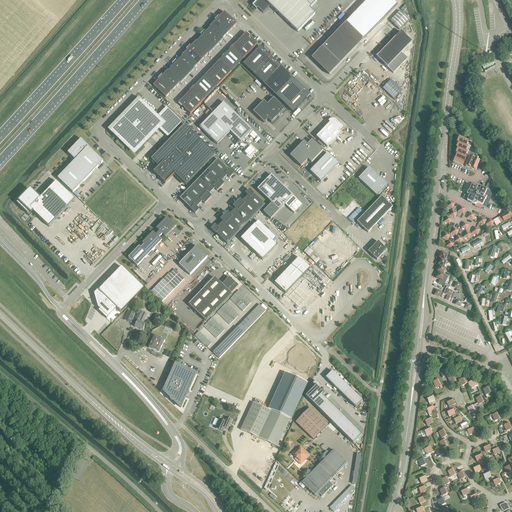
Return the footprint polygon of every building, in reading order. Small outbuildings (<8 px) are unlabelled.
[(270,6),(298,33),(298,32),(315,14),(309,9),(317,2),(314,0),(255,0),(253,2),(254,4),(252,6),(256,10),(257,10),(256,9),(257,8),(263,13),(270,6)] [(368,0),(346,23),(364,40),(397,5),(391,0),(368,0)] [(400,12),(390,22),(399,30),(408,20),(400,12)] [(217,20),(221,23),(224,20),(228,16),(224,13),(217,20)] [(224,20),(233,28),(237,25),(228,16),(224,20)] [(217,27),(221,23),(217,20),(210,27),(210,28),(213,31),(217,27)] [(230,32),(233,28),(224,20),(221,23),(230,32)] [(226,36),(230,32),(221,23),(217,27),(226,36)] [(346,23),(312,58),(329,75),(364,40),(346,23)] [(222,40),(226,36),(217,27),(213,31),(214,32),(222,40)] [(213,31),(210,28),(204,35),(207,39),(211,35),(214,32),(213,31)] [(222,40),(214,32),(211,35),(219,43),(220,43),(223,40),(222,40)] [(401,32),(376,58),(387,68),(412,43),(401,32)] [(246,33),(186,96),(197,107),(258,45),(246,33)] [(199,45),(200,46),(204,42),(207,39),(204,35),(197,43),(199,45)] [(211,35),(207,39),(215,47),(216,47),(220,43),(211,35)] [(207,39),(204,42),(212,50),(212,51),(216,47),(215,47),(207,39)] [(197,43),(196,42),(189,49),(192,53),(196,49),(199,45),(197,43)] [(209,54),(212,51),(212,50),(204,42),(200,46),(208,54),(209,54)] [(205,58),(208,54),(200,46),(199,45),(196,49),(205,58)] [(260,47),(243,65),(293,113),(310,95),(260,47)] [(189,56),(192,53),(189,49),(182,56),(182,57),(185,60),(189,56)] [(201,61),(205,58),(196,49),(192,53),(201,61)] [(201,61),(192,53),(189,56),(198,65),(201,61)] [(194,69),(198,65),(189,56),(185,60),(186,61),(194,69)] [(185,60),(182,57),(175,65),(179,68),(182,64),(186,61),(185,60)] [(492,59),(481,65),(483,70),(494,63),(492,59)] [(186,61),(182,64),(191,72),(191,73),(195,69),(194,69),(186,61)] [(188,76),(191,73),(191,72),(182,64),(179,68),(187,76),(188,76)] [(175,72),(179,68),(175,65),(168,72),(171,75),(172,75),(175,72)] [(184,80),(188,76),(187,76),(179,68),(175,72),(184,80)] [(168,78),(171,75),(168,72),(168,71),(160,79),(164,82),(168,78)] [(181,84),(184,80),(175,72),(172,75),(180,83),(181,84)] [(177,87),(180,83),(172,75),(171,75),(168,78),(177,87)] [(173,91),(177,87),(168,78),(164,82),(173,91)] [(153,86),(157,90),(161,86),(164,82),(160,79),(153,86)] [(391,80),(382,89),(393,100),(402,91),(391,80)] [(169,94),(173,91),(164,82),(161,86),(169,94)] [(169,94),(161,86),(157,90),(166,98),(169,94)] [(197,107),(186,96),(178,103),(190,115),(197,107)] [(253,113),(264,123),(267,120),(271,123),(285,109),(273,99),(267,105),(264,102),(253,113)] [(168,138),(182,123),(166,107),(156,118),(139,101),(139,100),(138,101),(138,102),(137,104),(136,105),(135,105),(134,106),(134,105),(129,110),(130,110),(130,111),(129,112),(129,113),(127,114),(126,114),(125,115),(124,115),(124,116),(123,117),(123,118),(122,119),(121,120),(120,121),(119,120),(115,125),(116,125),(115,127),(114,128),(113,129),(111,130),(110,130),(110,131),(111,130),(135,153),(147,140),(148,140),(150,140),(149,137),(158,128),(168,138)] [(224,103),(199,128),(217,145),(230,132),(241,143),(245,139),(245,140),(249,136),(248,135),(252,131),(224,103)] [(335,120),(334,120),(333,120),(332,120),(331,120),(330,120),(328,122),(330,124),(316,137),(327,148),(341,133),(340,133),(344,128),(335,120)] [(153,173),(165,184),(174,174),(186,185),(215,155),(185,125),(151,160),(159,167),(153,173)] [(457,154),(453,163),(462,167),(467,157),(465,156),(467,152),(466,151),(468,146),(466,146),(468,141),(459,137),(457,142),(458,143),(456,148),(458,148),(456,153),(457,154)] [(75,161),(58,179),(73,194),(103,162),(80,140),(67,153),(75,161)] [(290,156),(301,167),(308,160),(311,163),(323,151),(312,141),(307,145),(304,142),(290,156)] [(251,147),(246,153),(251,157),(256,151),(251,147)] [(338,165),(327,154),(309,172),(320,183),(338,165)] [(469,158),(465,167),(475,172),(479,162),(469,158)] [(218,160),(211,166),(224,179),(227,176),(230,178),(233,175),(230,172),(218,160)] [(211,166),(205,173),(220,188),(224,184),(221,182),(224,179),(211,166)] [(369,168),(358,179),(377,197),(387,186),(369,168)] [(205,173),(199,179),(212,192),(215,189),(217,191),(220,188),(205,173)] [(271,175),(257,190),(270,202),(272,204),(263,212),(271,220),(279,211),(285,205),(294,214),(296,212),(291,207),(294,204),(297,200),(293,196),(271,175)] [(199,179),(192,186),(208,201),(211,197),(209,195),(212,192),(199,179)] [(18,202),(16,204),(29,216),(30,214),(33,212),(37,216),(49,227),(75,200),(56,182),(40,200),(30,190),(18,202)] [(469,196),(467,201),(475,205),(475,206),(481,209),(482,205),(486,207),(489,203),(493,193),(491,192),(493,186),(488,184),(485,189),(472,184),(467,195),(469,196)] [(189,189),(186,192),(199,205),(202,202),(205,204),(208,201),(192,186),(189,189)] [(248,196),(245,199),(258,212),(259,211),(265,205),(249,190),(246,194),(248,196)] [(199,205),(186,192),(180,199),(195,214),(199,210),(197,208),(199,205)] [(357,222),(368,233),(392,207),(381,197),(357,222)] [(240,200),(237,204),(252,219),(258,212),(245,199),(242,202),(240,200)] [(236,209),(233,212),(246,225),(252,219),(237,204),(233,207),(236,209)] [(227,213),(224,217),(240,231),(246,225),(233,212),(230,215),(227,213)] [(501,216),(504,222),(510,219),(507,213),(505,214),(501,216)] [(223,222),(220,225),(233,238),(240,231),(224,217),(221,220),(223,222)] [(128,258),(137,267),(162,241),(159,238),(162,235),(165,238),(176,227),(167,218),(156,229),(159,232),(156,235),(153,233),(142,244),(144,245),(141,248),(139,247),(128,258)] [(509,222),(501,226),(503,230),(504,230),(505,229),(511,225),(509,222)] [(461,228),(466,231),(469,225),(463,223),(461,228)] [(233,238),(220,225),(217,228),(215,226),(212,230),(227,245),(233,238)] [(255,225),(241,239),(263,260),(277,246),(255,225)] [(442,238),(448,241),(450,235),(444,233),(442,238)] [(446,247),(451,249),(454,244),(448,241),(446,247)] [(368,252),(377,260),(387,250),(378,242),(368,252)] [(179,265),(190,276),(207,257),(196,247),(189,254),(179,265)] [(497,248),(493,247),(490,257),(493,258),(495,253),(497,254),(498,251),(496,250),(497,248)] [(439,258),(441,259),(445,261),(448,255),(441,253),(439,258)] [(298,258),(274,283),(285,294),(309,268),(298,258)] [(438,265),(440,266),(444,268),(447,262),(445,261),(441,259),(438,265)] [(437,272),(439,273),(443,275),(446,269),(444,268),(440,266),(437,272)] [(99,291),(98,291),(116,309),(121,313),(144,289),(121,267),(99,291)] [(325,281),(315,271),(291,296),(290,295),(288,297),(299,308),(325,281)] [(443,275),(439,273),(436,278),(442,281),(445,275),(443,275)] [(189,305),(206,322),(232,295),(231,294),(238,286),(229,278),(222,285),(215,278),(189,305)] [(459,293),(459,294),(461,295),(462,291),(464,286),(462,285),(456,283),(454,288),(457,289),(455,291),(459,293)] [(168,284),(165,287),(171,292),(174,290),(168,284)] [(449,287),(449,286),(445,284),(444,286),(446,286),(443,293),(451,296),(453,292),(450,291),(451,288),(449,287)] [(165,287),(163,289),(169,295),(171,292),(165,287)] [(163,289),(160,292),(166,297),(169,295),(163,289)] [(98,290),(94,294),(98,308),(100,310),(98,311),(107,319),(116,309),(98,291),(99,291),(98,290)] [(434,296),(441,299),(443,294),(437,291),(434,296)] [(160,292),(158,294),(164,300),(166,297),(160,292)] [(461,295),(459,294),(458,294),(455,293),(452,299),(456,301),(454,304),(455,304),(455,305),(460,307),(462,302),(463,302),(464,301),(462,300),(461,295)] [(494,293),(491,302),(494,303),(496,299),(497,300),(499,296),(497,295),(497,294),(494,293)] [(158,294),(156,297),(161,302),(164,300),(158,294)] [(259,305),(257,308),(263,314),(266,311),(259,305)] [(257,308),(254,310),(261,316),(263,314),(257,308)] [(254,310),(252,313),(258,319),(261,316),(254,310)] [(145,325),(143,323),(147,314),(139,311),(136,318),(135,320),(133,320),(136,314),(129,311),(124,320),(131,323),(131,322),(132,323),(134,324),(136,325),(135,327),(142,331),(145,325)] [(252,313),(249,315),(256,321),(258,319),(252,313)] [(249,315),(247,318),(253,324),(256,321),(249,315)] [(247,318),(245,320),(251,327),(253,324),(247,318)] [(245,320),(242,323),(249,329),(251,327),(245,320)] [(242,323),(240,325),(246,332),(249,329),(242,323)] [(240,325),(237,328),(244,334),(246,332),(240,325)] [(237,328),(235,330),(241,337),(244,334),(237,328)] [(235,330),(232,333),(239,339),(241,337),(235,330)] [(232,333),(230,335),(236,342),(239,339),(232,333)] [(230,335),(227,338),(234,344),(236,342),(230,335)] [(149,348),(159,353),(164,341),(162,340),(162,339),(159,338),(154,336),(149,348)] [(227,338),(225,340),(231,347),(234,344),(227,338)] [(225,340),(223,343),(229,349),(231,347),(225,340)] [(223,343),(220,345),(227,352),(229,349),(223,343)] [(220,345),(218,348),(224,354),(227,352),(220,345)] [(218,348),(215,350),(222,357),(224,354),(218,348)] [(215,350),(213,353),(219,359),(222,357),(215,350)] [(163,392),(181,408),(196,374),(175,365),(163,392)] [(446,370),(440,372),(443,378),(447,376),(448,375),(446,370)] [(332,371),(325,378),(330,383),(337,376),(332,371)] [(285,374),(268,409),(290,419),(290,420),(307,384),(285,374)] [(337,376),(330,383),(334,387),(341,380),(337,376)] [(450,378),(448,379),(450,385),(456,382),(453,376),(450,378)] [(458,381),(461,387),(468,383),(467,381),(465,382),(464,378),(458,381)] [(341,380),(334,387),(338,391),(345,384),(341,380)] [(439,386),(441,389),(442,388),(441,386),(438,380),(433,382),(435,388),(439,386)] [(315,387),(305,396),(314,405),(323,396),(324,394),(319,389),(321,387),(315,381),(312,384),(315,387)] [(468,383),(471,389),(477,386),(476,384),(475,384),(474,381),(468,383)] [(345,384),(338,391),(343,395),(349,388),(345,384)] [(483,390),(485,396),(491,393),(490,391),(488,387),(483,390)] [(349,388),(343,395),(347,399),(354,392),(349,388)] [(354,392),(347,399),(351,404),(358,397),(354,392)] [(432,395),(426,398),(429,404),(430,403),(435,401),(432,395)] [(323,396),(314,405),(319,410),(328,401),(323,396)] [(358,397),(351,404),(355,408),(362,401),(358,397)] [(481,397),(475,399),(477,404),(478,405),(484,402),(481,397)] [(452,399),(446,402),(449,408),(451,407),(455,405),(452,399)] [(328,401),(319,410),(325,416),(334,407),(328,401)] [(279,441),(290,419),(268,409),(253,402),(240,430),(277,447),(277,446),(279,447),(281,442),(279,441)] [(430,406),(426,409),(428,414),(430,414),(434,412),(430,403),(429,404),(430,406)] [(473,406),(467,409),(470,414),(475,412),(473,407),(473,406)] [(334,407),(325,416),(330,422),(339,412),(334,407)] [(295,423),(313,440),(328,426),(310,408),(295,423)] [(450,410),(446,412),(449,417),(452,416),(455,415),(452,409),(450,410)] [(339,412),(330,422),(336,427),(345,418),(339,412)] [(492,416),(495,421),(498,420),(499,422),(501,421),(498,413),(492,416)] [(430,418),(424,420),(427,426),(429,425),(433,423),(430,418),(431,417),(430,414),(428,414),(430,418)] [(455,415),(452,416),(456,425),(459,423),(462,422),(459,416),(456,417),(455,415)] [(215,429),(222,432),(224,428),(225,427),(228,429),(232,420),(226,417),(225,420),(224,420),(223,420),(222,421),(220,420),(215,429)] [(345,418),(336,427),(342,433),(351,424),(345,418)] [(462,422),(459,423),(462,430),(466,429),(468,428),(465,422),(462,423),(462,422)] [(351,424),(342,433),(347,438),(356,429),(351,424)] [(428,428),(424,430),(426,436),(432,434),(429,428),(428,428)] [(469,429),(466,430),(469,436),(475,433),(472,428),(469,429)] [(356,429),(347,438),(353,444),(362,435),(356,429)] [(444,430),(439,433),(441,438),(443,438),(447,436),(444,430)] [(443,441),(439,443),(442,449),(447,446),(445,440),(443,441)] [(488,444),(483,447),(485,451),(485,453),(487,452),(491,450),(490,449),(488,444)] [(294,452),(296,454),(295,456),(298,460),(297,461),(301,465),(304,462),(310,456),(300,446),(294,452)] [(425,450),(427,455),(433,452),(430,447),(425,450)] [(492,450),(494,455),(500,453),(497,447),(493,449),(492,450)] [(326,456),(301,482),(315,496),(319,493),(322,497),(333,486),(329,482),(333,478),(347,464),(332,449),(329,453),(327,451),(324,454),(326,456)] [(480,454),(474,456),(477,462),(482,460),(481,456),(480,454)] [(420,458),(421,460),(418,461),(420,467),(426,464),(424,459),(426,458),(425,456),(423,457),(420,458)] [(472,468),(475,473),(481,471),(478,465),(472,468)] [(453,469),(447,472),(449,476),(450,478),(450,477),(456,475),(455,473),(453,469)] [(457,474),(459,480),(465,477),(462,472),(457,474)] [(484,473),(482,474),(485,480),(491,478),(492,480),(494,479),(493,477),(491,478),(488,472),(484,473)] [(424,475),(418,478),(421,484),(422,483),(427,481),(424,475)] [(447,477),(441,480),(443,483),(444,486),(450,483),(448,479),(447,477)] [(494,479),(492,480),(495,486),(500,483),(498,478),(494,479)] [(443,489),(439,490),(442,496),(448,493),(445,488),(444,486),(443,483),(441,484),(443,489)] [(329,508),(332,511),(349,494),(354,489),(351,486),(329,508)] [(418,487),(415,488),(416,490),(418,489),(421,494),(422,494),(426,491),(424,486),(422,486),(418,488),(418,487)] [(460,491),(463,496),(468,494),(466,488),(460,491)] [(469,496),(472,502),(477,499),(478,499),(475,493),(471,495),(469,496)] [(417,498),(420,504),(425,502),(423,496),(417,498)] [(441,499),(437,501),(440,507),(446,504),(443,498),(442,496),(440,496),(441,499)] [(499,506),(502,511),(502,510),(503,511),(509,509),(506,503),(506,504),(505,503),(499,506)]
